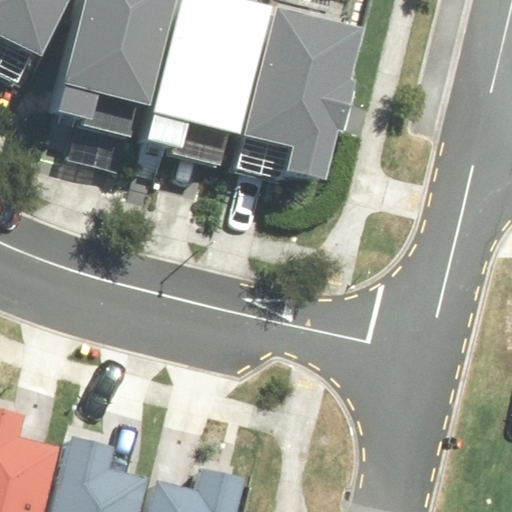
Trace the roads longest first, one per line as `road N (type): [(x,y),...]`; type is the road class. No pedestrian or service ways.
road 1 (residential): [(423,363),(55,267),(0,242)]
road 2 (residential): [(423,363),(482,128)]
road 3 (residential): [(387,511),(423,363)]
road 4 (residential): [(482,128),(511,6)]
